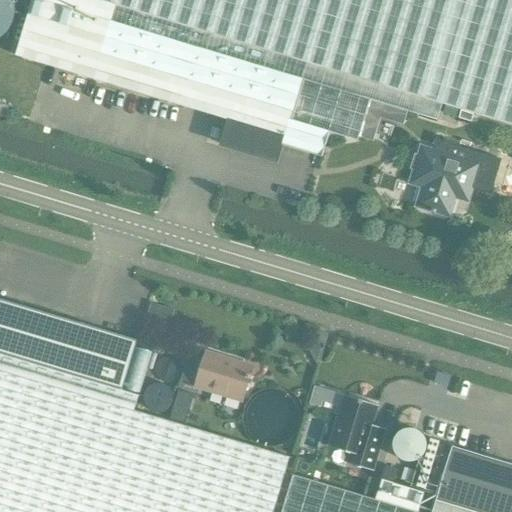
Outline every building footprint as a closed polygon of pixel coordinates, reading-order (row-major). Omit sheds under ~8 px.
[(98,0),(34,0),(16,56),(94,82),(228,126),(222,145),(276,162),(282,144),(317,156),(322,158),(329,133),(358,142),(370,101),(112,21),(116,5),(98,0)] [(511,0),(98,0),(116,5),(112,21),(370,101),(437,121),(442,105),(511,125),(511,0)] [(0,104),(0,117),(5,119),(8,107),(0,104)] [(468,201),(479,167),(423,151),(413,185),(425,189),(420,207),(451,216),(456,197),(468,201)] [(0,299),(0,353),(122,389),(136,340),(0,299)] [(324,343),(327,333),(318,331),(315,341),(324,343)] [(122,389),(0,353),(0,511),(272,511),(289,456),(134,410),(139,394),(122,389)] [(242,401),(253,367),(234,361),(233,365),(205,356),(195,387),(242,401)] [(339,415),(330,446),(346,451),(343,463),(365,470),(373,472),(386,430),(372,426),(378,406),(345,396),(339,415)] [(511,511),(511,464),(451,446),(435,499),(478,511),(511,511)] [(478,511),(435,499),(431,511),(417,511),(375,499),(292,474),(280,511),(478,511)] [(381,480),(375,499),(417,511),(418,511),(424,493),(381,480)]
